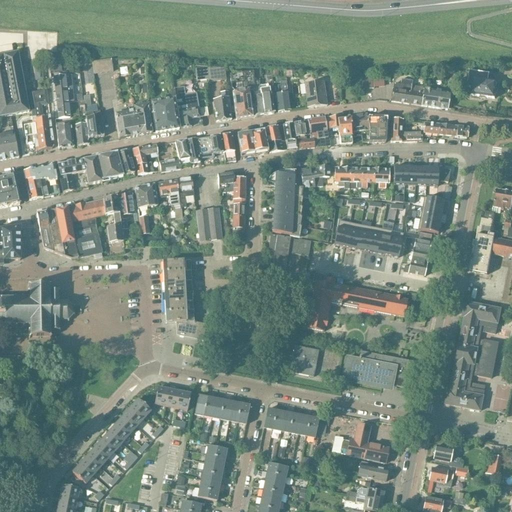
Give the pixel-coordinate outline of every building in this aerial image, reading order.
[(17,53),(0,56),(0,118),(28,113),(17,53)] [(111,60),(92,63),(94,75),(113,72),(111,60)] [(208,81),(206,68),(195,67),(196,82),(208,81)] [(224,69),(206,68),(208,81),(208,83),(226,81),(224,69)] [(467,88),(472,89),(471,96),(494,99),(495,95),(496,94),(497,89),(496,88),(496,83),(481,81),(482,73),(469,71),(467,88)] [(256,117),(252,93),(251,87),(254,87),(253,73),(246,74),(229,76),(236,121),(256,117)] [(65,77),(53,79),(55,93),(66,92),(65,77)] [(383,88),(383,77),(367,78),(368,89),(383,88)] [(408,105),(411,87),(412,82),(401,80),(400,86),(394,84),(393,91),(392,91),(391,103),(408,105)] [(289,113),(287,99),(287,95),(286,87),(286,82),(279,82),(280,88),(277,88),(278,94),(275,95),(278,114),(289,113)] [(323,83),(304,85),(308,110),(326,107),(323,83)] [(271,95),(268,90),(268,85),(263,85),(264,91),(260,92),(264,116),(273,115),(273,114),(271,95)] [(264,116),(260,92),(259,89),(255,89),(254,87),(251,87),(252,93),(256,117),(264,116)] [(421,107),(423,96),(422,96),(423,90),(422,90),(422,89),(411,87),(408,105),(421,107)] [(173,90),(174,101),(178,130),(190,128),(189,120),(200,119),(196,94),(185,96),(184,88),(173,90)] [(438,90),(437,92),(423,90),(422,96),(423,96),(421,107),(447,111),(449,94),(442,93),(442,91),(439,90),(438,90)] [(53,149),(50,122),(49,117),(40,118),(38,107),(48,106),(46,92),(29,94),(32,123),(21,124),(25,153),(34,152),(34,151),(35,151),(36,153),(52,150),(53,149)] [(66,92),(55,93),(56,107),(68,106),(66,92)] [(231,121),(227,93),(220,94),(220,101),(213,102),(216,124),(231,121)] [(178,130),(174,101),(151,105),(155,134),(178,130)] [(68,106),(56,107),(58,121),(70,119),(68,106)] [(104,138),(99,112),(97,112),(96,106),(85,107),(86,114),(84,114),(85,117),(88,140),(104,138)] [(88,140),(85,117),(84,114),(84,107),(78,108),(80,126),(75,127),(77,148),(88,147),(88,140)] [(148,107),(134,109),(134,113),(138,138),(152,135),(150,124),(149,124),(148,119),(150,118),(148,107)] [(120,112),(121,116),(114,117),(118,136),(118,141),(138,138),(134,113),(134,109),(120,112)] [(367,115),(351,117),(351,120),(351,127),(352,134),(368,132),(367,118),(367,115)] [(327,140),(326,130),(331,130),(337,129),(337,122),(337,118),(315,121),(317,139),(317,140),(313,141),(314,149),(330,148),(329,140),(327,140)] [(387,119),(372,118),(367,118),(368,132),(368,145),(385,144),(386,123),(387,119)] [(421,142),(421,132),(415,132),(406,133),(402,133),(402,129),(402,128),(402,121),(392,119),(390,144),(421,142)] [(351,146),(350,127),(351,127),(351,120),(341,122),(337,122),(337,129),(339,146),(351,146)] [(315,121),(307,122),(309,135),(310,139),(317,139),(315,121)] [(307,122),(294,125),(296,139),(298,139),(300,138),(305,137),(305,135),(309,135),(307,122)] [(70,123),(55,125),(58,150),(73,148),(70,123)] [(439,125),(422,124),(421,130),(423,130),(423,134),(437,136),(439,125)] [(293,125),(283,127),(285,143),(286,143),(287,150),(296,149),(293,125)] [(453,138),(454,127),(439,125),(437,136),(453,138)] [(278,127),(264,130),(267,145),(280,143),(278,127)] [(467,139),(468,129),(454,127),(453,138),(467,139)] [(264,133),(251,135),(255,157),(268,154),(264,133)] [(0,162),(18,159),(13,134),(0,136),(0,162)] [(231,135),(219,137),(221,147),(232,144),(231,135)] [(241,159),(255,157),(251,135),(237,137),(241,159)] [(222,155),(221,147),(219,137),(209,138),(213,158),(216,158),(216,156),(222,155)] [(213,158),(209,138),(196,140),(197,152),(198,160),(204,160),(213,158)] [(198,160),(197,152),(196,140),(185,142),(189,162),(190,166),(199,165),(198,160)] [(313,140),(300,141),(298,142),(299,151),(314,149),(313,141),(313,140)] [(189,162),(185,142),(175,144),(178,160),(178,162),(181,162),(187,161),(188,162),(189,162)] [(280,143),(267,145),(269,154),(286,151),(285,144),(284,142),(280,143)] [(156,147),(142,149),(144,158),(150,157),(151,160),(157,158),(156,155),(157,155),(156,147)] [(152,171),(151,169),(150,163),(145,164),(144,158),(142,149),(132,151),(138,177),(154,174),(153,171),(152,171)] [(128,152),(116,154),(122,177),(133,175),(128,152)] [(234,153),(224,155),(225,165),(235,163),(234,153)] [(122,177),(116,154),(95,159),(101,183),(122,178),(122,177)] [(217,166),(216,160),(216,158),(213,158),(204,160),(205,168),(217,166)] [(101,183),(95,159),(83,162),(88,187),(101,184),(101,183)] [(178,160),(159,164),(159,167),(160,174),(180,171),(178,162),(178,160)] [(83,161),(57,166),(63,194),(88,189),(88,187),(83,162),(83,161)] [(54,167),(35,171),(41,200),(59,196),(54,167)] [(329,179),(328,168),(321,168),(307,170),(307,169),(300,170),(303,190),(322,187),(321,179),(329,179)] [(393,168),(393,186),(404,187),(405,168),(393,168)] [(405,168),(404,187),(415,187),(415,169),(405,168)] [(415,169),(415,187),(426,187),(426,169),(415,169)] [(426,169),(426,187),(437,188),(437,169),(426,169)] [(349,170),(334,170),(334,184),(337,184),(337,188),(343,188),(343,184),(349,184),(349,170)] [(360,190),(361,170),(349,170),(349,184),(354,184),(356,184),(356,189),(360,190)] [(372,185),(372,171),(361,170),(360,190),(366,190),(366,185),(372,185)] [(443,170),(440,182),(447,184),(450,171),(443,170)] [(35,171),(23,173),(29,202),(41,200),(35,171)] [(274,185),(274,195),(301,199),(302,189),(297,188),(294,174),(294,172),(291,171),(287,171),(283,172),(282,172),(278,173),(275,174),(273,175),(272,176),(271,177),(270,178),(269,179),(268,181),(267,182),(267,184),(274,185)] [(388,171),(372,171),(372,185),(378,185),(378,189),(384,189),(385,185),(388,185),(388,171)] [(233,193),(233,179),(233,173),(217,176),(218,190),(222,189),(222,194),(225,194),(233,193)] [(13,175),(0,177),(0,209),(19,206),(13,175)] [(244,179),(233,179),(233,193),(233,200),(244,200),(244,179)] [(193,197),(191,180),(178,181),(179,199),(180,205),(180,207),(181,209),(185,208),(184,199),(191,198),(193,197)] [(178,199),(176,182),(158,185),(159,197),(160,199),(167,198),(168,207),(180,205),(179,199),(178,199)] [(134,191),(137,210),(157,206),(153,185),(136,188),(134,191)] [(511,205),(511,193),(496,191),(493,207),(511,211),(511,205)] [(134,215),(131,195),(116,198),(119,223),(120,226),(122,242),(131,240),(130,230),(128,231),(126,220),(125,220),(125,217),(134,215)] [(300,208),(302,199),(301,199),(274,195),(273,214),(300,218),(301,208),(300,208)] [(122,242),(120,226),(119,223),(116,198),(102,201),(103,202),(105,216),(105,217),(113,216),(115,228),(106,229),(108,246),(122,244),(122,242)] [(423,198),(421,209),(442,213),(444,202),(425,199),(423,198)] [(94,225),(96,218),(105,216),(103,202),(84,206),(84,204),(74,207),(75,208),(67,210),(73,242),(77,259),(101,254),(97,236),(94,225)] [(244,206),(233,206),(232,218),(244,218),(244,206)] [(73,242),(67,210),(67,208),(55,211),(62,245),(61,246),(63,258),(70,260),(77,259),(73,242)] [(421,209),(419,220),(440,224),(442,213),(421,209)] [(55,211),(45,214),(48,231),(47,232),(47,234),(49,234),(52,247),(61,246),(62,245),(55,211)] [(182,220),(181,214),(181,211),(174,211),(175,221),(182,220)] [(199,244),(211,242),(221,241),(217,211),(196,213),(199,244)] [(487,276),(495,235),(490,234),(494,214),(482,211),(473,256),(472,256),(471,263),(472,263),(470,272),(487,276)] [(48,231),(45,214),(36,216),(40,233),(47,232),(48,231)] [(301,218),(300,218),(273,214),(273,220),(273,223),(299,228),(301,218)] [(511,214),(511,222),(506,221),(505,228),(503,227),(501,237),(510,239),(511,239),(511,214)] [(139,219),(142,236),(150,234),(147,217),(139,219)] [(244,230),(244,218),(232,218),(232,229),(232,240),(240,240),(240,233),(243,233),(243,230),(244,230)] [(419,220),(417,231),(437,235),(440,224),(419,220)] [(338,222),(333,246),(344,248),(349,224),(338,222)] [(300,228),(299,228),(273,223),(272,233),(271,233),(272,233),(289,236),(289,238),(298,240),(300,228)] [(349,224),(344,248),(355,250),(360,226),(349,224)] [(360,226),(355,250),(366,252),(370,228),(360,226)] [(19,261),(20,228),(0,230),(0,246),(2,246),(2,253),(0,253),(0,266),(3,267),(3,261),(19,261)] [(370,228),(366,252),(376,255),(381,230),(370,228)] [(381,230),(376,255),(387,257),(392,232),(381,230)] [(61,246),(52,247),(49,234),(47,234),(47,232),(40,233),(43,250),(63,258),(61,246)] [(392,232),(387,257),(398,259),(403,235),(392,232)] [(270,236),(268,251),(274,252),(270,274),(284,277),(285,270),(288,271),(290,261),(286,261),(287,254),(308,257),(310,242),(298,240),(298,241),(290,240),(290,239),(274,236),(270,236)] [(511,239),(510,239),(501,237),(497,236),(493,256),(511,259),(511,239)] [(160,237),(144,237),(144,245),(161,244),(160,237)] [(423,244),(414,242),(410,262),(426,265),(428,252),(429,243),(424,242),(423,244)] [(190,262),(162,263),(165,324),(175,324),(176,337),(202,342),(205,325),(193,323),(190,262)] [(424,278),(426,265),(410,262),(409,269),(404,268),(403,274),(424,278)] [(404,319),(407,301),(402,300),(402,299),(334,285),(335,281),(325,279),(326,277),(314,274),(312,283),(315,283),(306,329),(324,333),(324,328),(326,328),(330,306),(340,308),(340,307),(404,319)] [(73,315),(73,308),(74,308),(74,307),(73,307),(67,302),(68,301),(67,301),(66,302),(58,302),(58,292),(59,291),(59,290),(57,291),(49,292),(49,287),(50,286),(49,285),(48,286),(29,286),(28,285),(27,286),(29,287),(29,292),(27,292),(27,293),(29,293),(29,298),(23,298),(23,297),(21,297),(21,298),(15,298),(15,297),(14,297),(14,298),(8,298),(8,297),(7,297),(7,298),(1,298),(1,297),(0,296),(0,326),(1,327),(1,328),(3,328),(3,327),(8,327),(8,328),(10,328),(10,327),(15,326),(15,328),(16,328),(16,326),(22,326),(22,328),(23,328),(23,326),(29,326),(29,331),(28,331),(28,332),(29,332),(29,337),(28,339),(29,340),(30,338),(49,338),(50,339),(51,338),(50,337),(49,332),(58,332),(59,333),(60,332),(59,331),(58,322),(66,322),(67,323),(68,322),(67,321),(73,316),(74,317),(74,316),(73,315)] [(463,319),(458,346),(457,346),(453,363),(454,363),(449,391),(447,390),(444,406),(479,412),(484,387),(469,384),(471,376),(490,380),(497,344),(478,341),(479,332),(494,335),(499,310),(464,304),(461,318),(463,319)] [(318,352),(294,347),(292,358),(290,367),(289,373),(312,378),(318,352)] [(402,389),(408,362),(360,352),(358,360),(347,358),(346,363),(345,363),(342,375),(344,376),(343,381),(382,389),(383,383),(391,385),(390,387),(402,389)] [(21,358),(0,358),(1,366),(21,366),(21,358)] [(157,389),(154,406),(165,408),(168,391),(157,389)] [(168,391),(165,408),(175,410),(179,393),(168,391)] [(179,393),(175,410),(186,412),(190,395),(179,393)] [(206,399),(198,397),(194,416),(203,417),(206,399)] [(215,400),(206,399),(203,417),(211,419),(215,400)] [(223,402),(215,400),(211,419),(219,421),(223,402)] [(137,401),(130,409),(143,421),(150,412),(137,401)] [(231,404),(223,402),(219,421),(228,422),(231,404)] [(240,405),(231,404),(228,422),(236,424),(240,405)] [(245,426),(249,407),(240,405),(236,424),(245,426)] [(130,409),(123,417),(135,429),(143,421),(130,409)] [(272,431),(276,412),(267,410),(263,429),(272,431)] [(284,414),(276,412),(272,431),(280,432),(284,414)] [(292,415),(284,414),(280,432),(289,434),(292,415)] [(301,417),(292,415),(289,434),(297,436),(301,417)] [(326,427),(328,417),(321,416),(319,425),(326,427)] [(123,417),(115,425),(128,437),(135,429),(123,417)] [(309,419),(301,417),(297,436),(306,437),(309,419)] [(318,420),(309,419),(306,437),(314,439),(318,420)] [(115,425),(108,433),(121,445),(128,437),(115,425)] [(349,442),(349,443),(342,441),(339,455),(346,456),(346,457),(384,465),(386,458),(387,458),(388,452),(387,452),(388,450),(366,445),(369,429),(356,426),(353,443),(349,442)] [(108,433),(101,441),(114,453),(121,445),(108,433)] [(207,437),(200,435),(198,443),(206,444),(207,437)] [(101,441),(94,449),(107,461),(114,453),(101,441)] [(277,451),(278,445),(273,444),(270,461),(275,462),(277,451)] [(226,451),(207,447),(206,456),(224,460),(226,451)] [(450,459),(452,451),(435,447),(435,449),(433,450),(433,454),(434,455),(433,460),(457,465),(458,460),(450,459)] [(94,449),(87,457),(99,469),(107,461),(94,449)] [(224,460),(206,456),(204,465),(222,468),(224,460)] [(489,476),(497,477),(501,458),(493,456),(489,476)] [(87,457),(79,465),(92,477),(99,469),(87,457)] [(310,467),(311,460),(304,459),(303,466),(310,467)] [(386,476),(387,472),(366,467),(366,464),(360,463),(357,478),(384,483),(385,482),(386,482),(387,478),(386,477),(386,476)] [(79,465),(72,474),(85,485),(92,477),(79,465)] [(222,468),(204,465),(202,473),(221,477),(222,468)] [(287,469),(268,465),(266,474),(285,478),(287,469)] [(451,480),(452,476),(453,474),(431,469),(428,482),(445,485),(446,479),(451,480)] [(221,477),(202,473),(201,481),(219,485),(221,477)] [(285,478),(266,474),(264,482),(283,486),(285,478)] [(219,485),(201,481),(199,490),(218,493),(219,485)] [(283,486),(264,482),(263,491),(281,494),(283,486)] [(62,487),(59,498),(76,501),(79,490),(62,487)] [(218,493),(199,490),(197,498),(216,502),(218,493)] [(383,495),(382,495),(382,494),(361,490),(359,490),(357,491),(356,493),(356,494),(346,492),(345,497),(380,504),(381,500),(382,499),(383,495)] [(281,494),(263,491),(261,499),(279,503),(281,494)] [(162,495),(159,507),(165,508),(167,496),(162,495)] [(379,508),(380,504),(345,497),(344,502),(354,504),(364,506),(363,511),(366,511),(379,511),(380,509),(379,508)] [(59,498),(57,509),(74,511),(76,501),(59,498)] [(279,503),(261,499),(259,507),(278,511),(279,503)] [(422,511),(440,511),(441,508),(449,510),(450,504),(425,499),(424,505),(422,506),(421,510),(422,511)] [(199,511),(200,506),(182,502),(180,511),(184,511),(199,511)]
